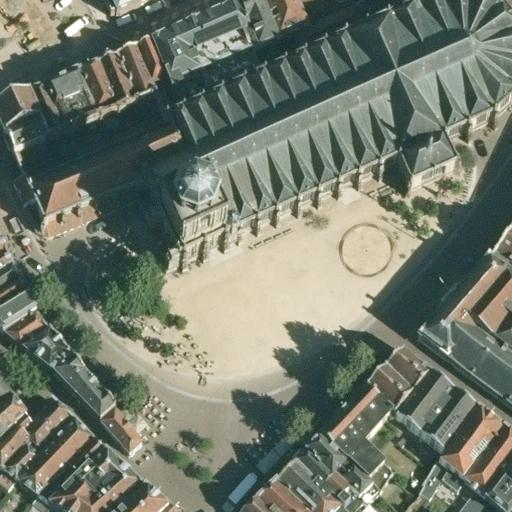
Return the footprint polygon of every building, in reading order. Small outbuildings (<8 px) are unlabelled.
[(404,198),(409,200),(412,193),(453,174),(460,177),(462,172),(455,169),(453,165),(456,160),(452,152),(447,151),(444,146),(465,136),(469,145),(471,144),(473,143),(469,134),(489,124),(494,131),(498,128),(493,121),(511,104),(511,28),(502,16),(507,8),(503,6),(499,13),(474,2),(474,0),(415,0),(406,4),(404,8),(398,11),(391,14),(394,21),(326,54),(323,48),(318,51),(320,56),(303,64),(300,57),(297,59),(300,66),(285,72),(282,65),(277,68),(280,74),(265,81),(262,74),(257,76),(260,83),(244,90),(241,83),(236,86),(239,92),(223,100),(220,93),(215,95),(218,102),(204,108),(201,102),(196,104),(199,110),(185,117),(182,110),(177,112),(178,115),(163,121),(168,133),(28,191),(27,188),(26,189),(23,182),(13,186),(22,207),(28,221),(31,226),(38,235),(58,225),(61,230),(66,227),(63,222),(75,217),(77,222),(83,219),(81,213),(92,208),(94,213),(97,212),(102,209),(99,204),(109,200),(112,205),(115,203),(119,201),(116,196),(130,189),(133,196),(139,194),(145,191),(151,203),(156,215),(142,222),(143,225),(146,233),(148,232),(160,227),(202,209),(220,250),(221,249),(224,256),(230,253),(228,249),(237,245),(238,247),(243,245),(240,239),(254,232),(257,239),(262,237),(259,230),(273,224),(276,230),(281,228),(277,221),(294,214),(297,221),(302,218),(299,212),(315,204),(318,211),(323,209),(319,202),(335,195),(338,202),(343,200),(339,193),(354,187),(357,193),(362,191),(359,184),(375,177),(379,184),(383,181),(380,175),(397,167),(401,177),(407,191),(404,198)] [(101,0),(110,19),(115,18),(116,19),(151,4),(150,2),(155,0),(101,0)] [(259,0),(257,0),(238,8),(256,53),(257,54),(277,45),(259,0)] [(259,0),(277,45),(293,38),(293,39),(309,33),(295,0),(259,0)] [(386,0),(331,0),(335,8),(333,8),(338,20),(309,33),(293,39),(300,57),(303,64),(320,56),(318,51),(323,48),(326,54),(394,21),(391,14),(387,2),(387,1),(386,0)] [(295,0),(309,33),(338,20),(333,8),(324,12),(320,4),(318,0),(295,0)] [(318,0),(320,4),(324,12),(333,8),(335,8),(331,0),(318,0)] [(252,55),(256,53),(238,8),(149,45),(150,46),(166,85),(171,96),(182,91),(180,86),(199,78),(206,95),(259,72),(252,55)] [(153,90),(166,85),(150,46),(135,52),(153,90)] [(156,100),(153,90),(135,52),(116,60),(135,108),(156,100)] [(113,108),(116,115),(135,108),(116,60),(101,67),(97,69),(113,108)] [(94,117),(113,108),(97,69),(77,77),(94,117)] [(97,122),(94,117),(77,77),(42,91),(62,136),(97,122)] [(47,142),(62,136),(42,91),(28,97),(47,142)] [(0,128),(17,167),(52,152),(47,142),(28,97),(4,106),(1,101),(0,101),(0,128)] [(141,200),(139,194),(133,196),(130,189),(116,196),(119,201),(115,203),(118,211),(137,202),(141,200)] [(101,218),(118,211),(115,203),(112,205),(109,200),(99,204),(102,209),(97,212),(101,218)] [(80,227),(101,218),(97,212),(94,213),(92,208),(81,213),(83,219),(77,222),(80,227)] [(206,256),(220,250),(202,209),(160,227),(174,259),(162,264),(160,265),(165,276),(167,275),(180,270),(182,275),(188,272),(185,265),(200,259),(203,265),(209,262),(206,256)] [(50,240),(80,227),(77,222),(75,217),(63,222),(66,227),(61,230),(58,225),(38,235),(39,236),(50,240)] [(461,292),(460,291),(442,312),(443,313),(439,318),(417,343),(454,370),(455,369),(463,375),(462,376),(472,383),(511,412),(511,231),(503,245),(497,254),(492,261),(489,265),(485,263),(465,287),(461,292)] [(0,257),(0,276),(12,269),(5,254),(0,257)] [(0,276),(0,295),(19,283),(15,275),(12,269),(0,276)] [(0,313),(26,296),(19,283),(0,295),(0,313)] [(0,313),(0,336),(1,337),(38,321),(26,296),(0,313)] [(194,312),(202,333),(216,328),(208,307),(194,312)] [(4,340),(22,354),(49,337),(38,321),(1,337),(4,340)] [(22,354),(28,359),(53,378),(72,364),(68,359),(69,358),(49,337),(22,354)] [(402,355),(366,392),(394,415),(431,378),(422,371),(402,355)] [(73,363),(72,364),(53,378),(101,427),(114,414),(115,413),(97,391),(97,390),(97,389),(93,385),(92,384),(92,385),(73,363)] [(444,459),(439,467),(441,469),(446,463),(478,414),(431,378),(394,415),(392,418),(444,459)] [(0,412),(14,403),(12,401),(0,381),(0,412)] [(366,392),(324,434),(318,441),(373,490),(380,498),(392,478),(385,469),(365,448),(392,418),(394,415),(366,392)] [(0,447),(26,419),(14,403),(0,412),(0,447)] [(52,404),(33,428),(24,440),(32,448),(36,451),(41,456),(72,422),(52,404)] [(124,452),(124,454),(129,459),(135,454),(142,448),(114,414),(101,427),(117,444),(124,452)] [(503,432),(478,414),(446,463),(441,469),(439,467),(436,465),(425,484),(424,484),(421,490),(423,490),(418,499),(419,500),(420,498),(429,504),(442,484),(457,497),(464,488),(463,487),(467,481),(504,433),(503,432)] [(26,419),(0,447),(0,471),(6,476),(32,448),(24,440),(33,428),(26,419)] [(0,486),(11,495),(18,486),(39,463),(39,462),(47,454),(74,424),(72,422),(41,456),(36,451),(32,448),(6,476),(0,483),(0,486)] [(18,486),(37,501),(71,466),(93,444),(74,424),(47,454),(39,462),(39,463),(18,486)] [(464,488),(474,496),(482,503),(511,463),(511,439),(504,433),(467,481),(463,487),(464,488)] [(360,503),(373,490),(318,441),(306,452),(303,455),(357,501),(360,503)] [(105,456),(93,444),(71,466),(81,477),(105,456)] [(351,511),(349,510),(357,501),(303,455),(294,466),(273,486),(300,511),(351,511)] [(122,511),(144,493),(118,468),(105,456),(81,477),(48,508),(51,511),(50,511),(122,511)] [(511,511),(511,463),(482,503),(491,511),(511,511)] [(50,511),(51,511),(48,508),(81,477),(71,466),(37,501),(38,502),(32,509),(35,511),(50,511)] [(300,511),(273,486),(247,511),(300,511)] [(164,511),(144,493),(122,511),(164,511)] [(491,511),(482,503),(474,496),(461,511),(491,511)]
